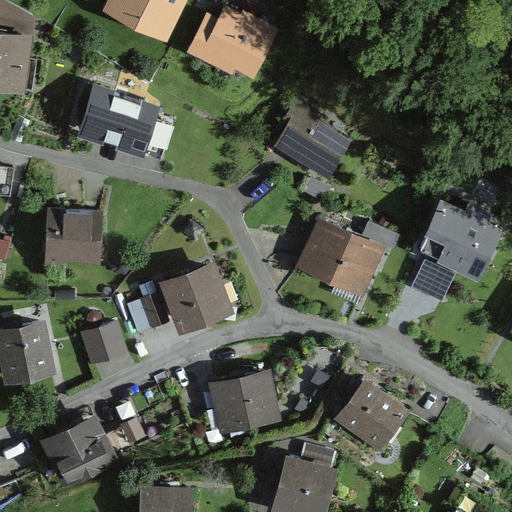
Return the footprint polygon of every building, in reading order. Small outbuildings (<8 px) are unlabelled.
[(0,0),(0,23),(33,28),(35,12),(10,0),(0,0)] [(167,34),(184,0),(105,0),(105,3),(167,34)] [(276,27),(265,21),(266,18),(242,6),(241,8),(223,0),(217,13),(206,8),(187,46),(231,68),(233,62),(253,72),(276,27)] [(0,81),(25,85),(33,28),(0,23),(0,81)] [(146,147),(161,100),(93,78),(79,125),(146,147)] [(328,172),(352,133),(325,116),(328,112),(296,92),(284,112),(288,114),(273,138),(328,172)] [(323,197),(331,183),(310,172),(303,187),(323,197)] [(501,222),(487,216),(492,207),(471,197),(466,206),(441,194),(417,245),(442,256),(443,253),(479,269),(501,222)] [(99,258),(102,204),(46,201),(44,260),(65,261),(65,256),(99,258)] [(363,292),(386,240),(318,210),(295,262),(336,280),(332,289),(357,300),(361,291),(363,292)] [(133,251),(119,245),(113,258),(127,265),(133,251)] [(446,294),(458,265),(426,252),(414,281),(446,294)] [(234,306),(214,253),(157,275),(178,328),(234,306)] [(169,318),(154,278),(142,283),(146,293),(128,300),(139,329),(169,318)] [(61,364),(50,309),(0,319),(0,332),(9,375),(61,364)] [(125,348),(116,319),(100,324),(109,353),(125,348)] [(282,418),(270,363),(208,376),(220,431),(282,418)] [(380,448),(411,404),(365,371),(333,415),(380,448)] [(124,457),(99,404),(43,430),(68,483),(124,457)] [(146,433),(136,413),(119,421),(129,441),(146,433)] [(335,450),(304,441),(300,455),(331,464),(335,450)] [(318,511),(331,465),(290,454),(277,501),(297,506),(295,511),(318,511)] [(20,473),(0,482),(0,499),(4,507),(28,491),(20,473)] [(197,511),(198,483),(146,481),(144,511),(197,511)] [(511,511),(511,507),(469,482),(451,511),(511,511)]
